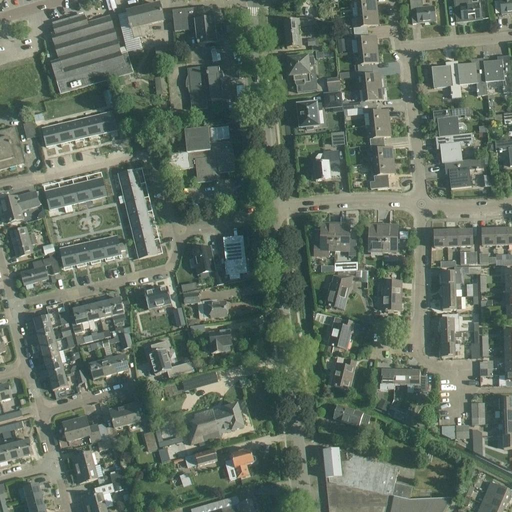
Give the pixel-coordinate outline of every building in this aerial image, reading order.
[(354,0),(355,4),(353,4),(354,10),(358,9),(359,16),(377,14),(375,1),(368,2),(367,0),(354,0)] [(412,26),(417,25),(436,23),(434,7),(423,8),(422,0),(410,2),(412,26)] [(454,0),(457,23),(481,21),(479,4),(468,5),(467,0),(454,0)] [(511,0),(500,0),(502,16),(511,14),(511,0)] [(127,14),(132,31),(134,41),(154,36),(153,31),(150,32),(149,26),(164,22),(160,5),(127,14)] [(198,46),(216,44),(212,8),(173,13),(175,33),(196,31),(198,46)] [(333,18),(332,9),(319,10),(319,19),(333,18)] [(354,30),(350,30),(350,36),(354,36),(354,35),(368,33),(367,28),(378,27),(377,14),(359,16),(361,28),(354,30)] [(61,96),(70,94),(133,75),(128,54),(120,56),(109,18),(86,25),(84,17),(54,26),(56,34),(52,35),(60,61),(51,64),(61,96)] [(285,24),(286,36),(300,34),(300,28),(314,27),(313,20),(299,21),(299,22),(285,24)] [(368,33),(354,35),(354,36),(355,42),(352,42),(353,54),(359,53),(377,51),(375,38),(368,39),(368,33)] [(300,34),(286,36),(287,49),(302,48),(301,42),(300,34)] [(176,60),(174,46),(155,48),(157,62),(176,60)] [(358,64),(358,67),(354,67),(355,73),(358,73),(358,72),(372,71),(371,65),(378,64),(377,51),(359,53),(360,64),(358,64)] [(290,77),(293,77),(294,82),(295,82),(295,85),(297,87),(304,87),(305,84),(310,84),(309,67),(314,67),(313,58),(307,59),(307,58),(288,60),(289,68),(287,70),(287,75),(290,76),(290,77)] [(501,62),(483,64),(485,84),(486,84),(502,82),(503,95),(511,93),(511,86),(509,58),(501,58),(501,62)] [(476,65),(458,67),(460,86),(476,85),(477,97),(487,96),(486,84),(485,84),(483,64),(483,60),(475,61),(476,65)] [(450,63),(450,68),(431,70),(433,89),(450,87),(451,100),(457,100),(458,110),(463,110),(460,86),(458,67),(458,63),(450,63)] [(187,71),(191,105),(192,112),(203,112),(203,118),(213,117),(212,111),(211,103),(222,102),(219,70),(208,72),(208,74),(203,74),(203,69),(187,71)] [(358,72),(358,73),(359,79),(362,79),(363,90),(381,88),(380,75),(372,76),(372,71),(358,72)] [(328,89),(340,88),(340,79),(327,80),(328,89)] [(354,104),(354,110),(362,109),(376,108),(375,102),(382,101),(381,88),(363,90),(365,103),(354,104)] [(339,94),(324,95),(325,105),(340,103),(339,94)] [(316,105),(297,106),(299,128),(305,128),(305,131),(312,130),(312,127),(318,127),(316,112),(321,112),(320,105),(316,106),(316,105)] [(376,108),(362,109),(363,115),(370,115),(371,127),(389,125),(388,112),(376,113),(376,108)] [(433,121),(437,120),(439,138),(459,136),(459,135),(464,134),(467,131),(466,127),(463,124),(458,125),(458,119),(470,118),(470,115),(472,115),(472,110),(471,109),(463,110),(458,110),(432,113),(433,121)] [(113,114),(102,116),(99,117),(103,135),(118,132),(113,114)] [(485,115),(486,118),(484,118),(485,124),(504,122),(504,126),(511,124),(511,114),(503,116),(489,118),(489,114),(485,115)] [(99,117),(88,120),(85,120),(89,139),(103,135),(99,117)] [(85,120),(72,123),(71,124),(75,142),(89,139),(85,120)] [(33,124),(23,126),(27,141),(37,138),(33,124)] [(71,124),(59,127),(56,127),(61,146),(75,142),(71,124)] [(370,140),(370,141),(364,141),(364,147),(370,147),(370,146),(384,144),(383,139),(390,138),(389,125),(371,127),(373,140),(370,140)] [(56,127),(42,131),(47,149),(61,146),(56,127)] [(0,145),(3,144),(2,140),(8,139),(12,153),(21,150),(15,128),(0,132),(0,145)] [(230,140),(229,128),(210,130),(212,142),(230,140)] [(168,172),(197,169),(198,184),(213,183),(213,175),(234,173),(231,143),(209,145),(207,131),(185,133),(187,155),(166,157),(168,172)] [(346,146),(345,133),(332,134),(333,146),(346,146)] [(459,136),(439,138),(435,138),(436,147),(440,147),(442,165),(444,165),(462,163),(462,162),(460,146),(473,145),(472,141),(475,141),(474,134),(459,136)] [(3,144),(0,145),(0,172),(25,165),(21,150),(12,153),(8,139),(2,140),(3,144)] [(495,152),(508,151),(510,168),(511,167),(511,140),(494,143),(495,152)] [(370,146),(370,147),(371,152),(374,152),(375,164),(393,162),(392,149),(384,150),(384,144),(370,146)] [(317,159),(317,165),(314,165),(316,182),(331,181),(330,167),(339,166),(338,153),(324,154),(324,156),(319,156),(317,159)] [(462,163),(444,165),(445,172),(449,172),(450,190),(471,188),(469,171),(482,170),(481,165),(483,165),(483,160),(462,162),(462,163)] [(373,178),(374,183),(370,184),(370,191),(389,189),(388,182),(387,182),(387,176),(394,175),(393,162),(375,164),(377,177),(373,178)] [(119,176),(123,190),(140,186),(137,172),(119,176)] [(102,180),(88,184),(93,202),(107,198),(102,180)] [(88,184),(74,187),(78,205),(93,202),(88,184)] [(140,186),(123,190),(126,204),(143,200),(140,186)] [(74,187),(60,190),(64,208),(78,205),(74,187)] [(64,208),(60,190),(46,194),(50,212),(64,208)] [(36,194),(17,199),(17,198),(1,202),(7,225),(23,221),(21,213),(40,208),(40,207),(42,206),(38,193),(36,194)] [(143,200),(126,204),(129,219),(147,214),(143,200)] [(147,214),(129,219),(133,233),(150,228),(147,214)] [(322,229),(321,245),(314,244),(314,258),(329,259),(329,252),(335,253),(336,227),(329,226),(329,229),(322,229)] [(336,227),(335,253),(349,253),(356,253),(356,244),(349,244),(350,229),(342,229),(342,227),(336,227)] [(370,253),(383,253),(384,227),(378,227),(378,230),(370,230),(370,253)] [(384,227),(383,253),(397,254),(398,230),(390,230),(390,228),(384,227)] [(150,228),(133,233),(136,247),(154,243),(150,228)] [(34,235),(29,237),(27,230),(10,235),(14,248),(16,247),(19,259),(34,255),(32,247),(37,246),(34,235)] [(508,230),(495,231),(496,248),(508,247),(508,230)] [(496,248),(495,231),(483,231),(483,248),(496,248)] [(460,232),(447,233),(448,249),(460,249),(460,232)] [(473,232),(460,232),(460,249),(473,248),(473,232)] [(448,249),(447,233),(434,233),(435,250),(448,249)] [(117,239),(103,242),(107,260),(121,257),(120,253),(125,252),(124,244),(118,245),(117,239)] [(228,276),(245,274),(241,240),(225,242),(228,276)] [(103,242),(89,245),(92,263),(107,260),(103,242)] [(154,243),(136,247),(139,261),(149,258),(150,262),(157,261),(156,257),(157,257),(154,243)] [(53,245),(43,248),(45,257),(55,254),(53,245)] [(89,245),(74,248),(78,266),(92,263),(89,245)] [(78,266),(74,248),(60,251),(64,269),(78,266)] [(195,261),(192,261),(194,269),(196,269),(198,276),(214,273),(209,250),(193,253),(195,261)] [(477,253),(460,254),(460,266),(477,266),(477,253)] [(50,260),(43,261),(34,264),(36,271),(21,275),(25,287),(49,281),(45,268),(52,267),(54,276),(60,274),(55,254),(49,256),(50,260)] [(480,266),(496,265),(496,261),(496,259),(488,259),(488,255),(479,255),(480,266)] [(496,261),(496,265),(497,268),(509,267),(509,256),(496,256),(496,259),(496,261)] [(358,272),(358,264),(348,264),(348,272),(358,272)] [(441,273),(441,280),(439,280),(439,287),(441,287),(441,286),(461,285),(461,286),(462,286),(462,269),(455,269),(455,273),(441,273)] [(221,274),(214,276),(217,287),(224,286),(221,274)] [(334,277),(331,285),(326,307),(345,312),(351,284),(354,278),(334,277)] [(382,312),(388,312),(387,316),(393,316),(393,312),(401,313),(402,283),(383,283),(382,312)] [(186,287),(181,288),(182,293),(188,292),(197,291),(196,285),(186,287)] [(441,286),(441,287),(442,292),(439,292),(439,299),(442,299),(442,298),(455,298),(455,292),(461,291),(461,286),(461,285),(441,286)] [(475,285),(472,285),(473,291),(471,291),(471,293),(470,293),(470,294),(471,294),(471,296),(473,296),(473,297),(478,297),(477,285),(475,285)] [(168,289),(145,294),(149,311),(172,305),(168,289)] [(184,295),(185,306),(200,304),(199,294),(184,295)] [(442,298),(442,299),(442,305),(439,305),(440,311),(442,311),(442,312),(456,311),(455,298),(442,298)] [(121,300),(113,302),(109,303),(112,318),(113,318),(114,324),(126,321),(124,315),(125,315),(121,300)] [(203,303),(203,307),(204,313),(210,312),(211,320),(228,318),(226,302),(218,303),(217,301),(203,303)] [(487,302),(480,302),(481,311),(487,311),(491,311),(491,302),(487,302)] [(109,303),(97,306),(101,321),(112,318),(109,303)] [(97,306),(85,309),(89,324),(101,321),(97,306)] [(73,312),(75,322),(71,323),(74,335),(84,333),(82,326),(89,324),(85,309),(73,312)] [(181,310),(173,312),(177,328),(185,326),(181,310)] [(62,327),(69,325),(66,313),(58,315),(62,327)] [(439,321),(440,328),(438,328),(438,334),(440,334),(454,333),(454,327),(459,326),(459,316),(442,316),(442,321),(439,321)] [(34,322),(37,333),(52,329),(49,318),(34,322)] [(335,320),(334,325),(328,347),(347,352),(354,325),(335,320)] [(191,335),(205,333),(204,326),(191,328),(191,335)] [(63,339),(66,338),(72,337),(70,328),(61,331),(63,339)] [(123,328),(115,330),(117,338),(125,336),(123,328)] [(52,329),(37,333),(40,345),(55,341),(52,329)] [(229,346),(231,346),(230,332),(210,334),(210,335),(205,335),(205,342),(211,342),(212,354),(223,353),(223,352),(230,351),(229,346)] [(89,338),(90,343),(93,342),(93,343),(99,341),(97,333),(91,335),(92,337),(89,338)] [(454,333),(440,334),(440,341),(438,341),(438,347),(441,347),(441,346),(454,346),(454,339),(461,339),(461,333),(454,334),(454,333)] [(128,335),(120,337),(123,351),(132,349),(128,335)] [(85,344),(83,337),(76,339),(78,347),(85,344)] [(55,341),(40,345),(43,357),(59,353),(55,341)] [(153,355),(149,356),(155,377),(167,373),(169,380),(193,373),(190,364),(171,369),(166,352),(170,351),(167,342),(151,347),(153,355)] [(96,344),(90,346),(87,347),(89,353),(98,351),(96,344)] [(479,344),(474,345),(471,346),(472,361),(480,361),(479,345),(479,344)] [(454,346),(441,346),(441,347),(441,353),(439,353),(439,359),(441,359),(441,360),(455,359),(455,352),(460,352),(460,346),(454,346)] [(59,353),(43,357),(46,369),(62,365),(59,353)] [(125,357),(113,361),(117,376),(129,372),(125,357)] [(113,361),(101,364),(105,379),(117,376),(113,361)] [(350,392),(356,365),(344,362),(343,367),(336,365),(331,387),(350,392)] [(493,370),(493,362),(483,363),(483,364),(480,364),(480,371),(493,370)] [(105,379),(101,364),(89,367),(94,383),(105,379)] [(62,365),(46,369),(50,381),(65,377),(62,365)] [(511,369),(505,370),(498,371),(499,377),(505,377),(506,383),(506,388),(511,387),(511,369)] [(381,386),(388,386),(388,391),(394,391),(394,386),(394,372),(389,372),(389,370),(382,370),(382,372),(381,386)] [(394,372),(394,386),(407,386),(407,373),(401,372),(401,370),(395,370),(394,372)] [(407,373),(407,386),(414,387),(413,393),(427,393),(427,378),(420,378),(420,373),(414,373),(414,371),(407,370),(407,373)] [(493,370),(480,371),(480,379),(493,378),(493,370)] [(84,372),(75,374),(78,386),(87,383),(84,372)] [(65,377),(50,381),(53,393),(68,389),(65,377)] [(9,386),(0,388),(0,402),(0,404),(13,400),(9,386)] [(511,399),(499,400),(500,412),(511,411),(511,399)] [(136,405),(122,409),(127,427),(141,423),(136,405)] [(226,409),(226,410),(214,413),(213,411),(195,417),(199,429),(187,432),(191,446),(222,437),(221,434),(232,431),(233,432),(243,429),(243,430),(244,428),(243,427),(237,406),(238,406),(237,405),(236,406),(226,409)] [(484,405),(471,405),(471,413),(485,413),(484,405)] [(359,429),(360,425),(367,428),(370,418),(338,407),(334,421),(359,429)] [(399,407),(396,411),(404,415),(406,410),(399,407)] [(115,430),(127,427),(122,409),(110,412),(115,430)] [(406,410),(404,415),(411,418),(413,414),(406,410)] [(511,411),(500,412),(500,420),(497,420),(498,425),(503,424),(511,424),(511,411)] [(21,412),(4,416),(5,422),(23,418),(21,412)] [(485,413),(471,413),(472,427),(485,427),(485,413)] [(96,426),(88,428),(85,418),(62,424),(67,442),(90,436),(92,445),(101,443),(96,426)] [(22,423),(13,425),(14,432),(24,429),(22,423)] [(511,424),(503,424),(503,432),(497,432),(497,438),(503,437),(511,437),(511,424)] [(13,425),(1,429),(2,435),(14,432),(13,425)] [(393,427),(389,436),(411,446),(415,436),(393,427)] [(442,428),(443,436),(452,440),(456,440),(456,427),(442,428)] [(457,440),(470,440),(469,427),(457,427),(457,440)] [(111,450),(113,458),(122,455),(115,430),(107,432),(109,441),(111,450)] [(153,433),(144,436),(148,452),(149,452),(149,454),(158,452),(153,433)] [(511,437),(503,437),(504,451),(511,450),(511,437)] [(482,439),(472,439),(473,447),(482,447),(482,439)] [(379,440),(375,451),(381,453),(385,443),(379,440)] [(30,441),(18,444),(22,459),(34,456),(30,441)] [(109,441),(97,444),(99,453),(111,450),(109,441)] [(18,444),(6,448),(10,462),(22,459),(18,444)] [(6,448),(0,449),(0,464),(10,462),(6,448)] [(219,461),(216,449),(196,454),(199,467),(219,461)] [(228,463),(227,466),(227,468),(229,470),(232,471),(235,470),(237,480),(249,477),(246,466),(254,464),(256,462),(255,459),(253,458),(250,450),(231,456),(233,462),(230,463),(228,463)] [(323,454),(326,480),(326,483),(335,483),(355,486),(362,488),(394,497),(404,501),(409,502),(409,501),(412,489),(395,485),(399,470),(339,453),(339,452),(323,454)] [(72,459),(76,472),(94,467),(91,455),(72,459)] [(94,467),(76,472),(79,485),(97,480),(94,467)] [(123,473),(110,476),(112,484),(125,480),(123,473)] [(125,480),(112,484),(115,493),(128,490),(125,480)] [(335,483),(326,483),(329,511),(446,511),(453,500),(409,501),(409,502),(404,501),(394,497),(362,488),(355,486),(335,483)] [(511,493),(493,485),(491,484),(486,495),(506,503),(511,493)] [(24,490),(27,502),(42,498),(39,486),(24,490)] [(101,496),(83,501),(86,511),(91,511),(105,508),(113,506),(109,494),(101,496)] [(486,495),(482,505),(497,511),(502,511),(506,503),(486,495)] [(42,498),(27,502),(29,511),(37,511),(45,510),(42,498)] [(258,511),(255,501),(238,506),(240,511),(258,511)]
